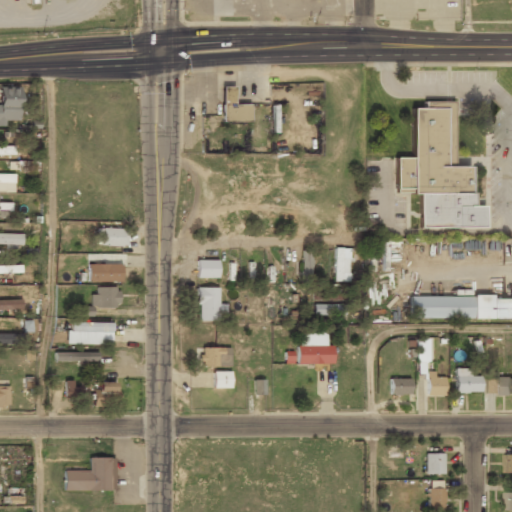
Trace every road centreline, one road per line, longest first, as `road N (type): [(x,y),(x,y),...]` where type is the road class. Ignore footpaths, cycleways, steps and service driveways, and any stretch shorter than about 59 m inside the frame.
road 1 (secondary): [(0,60),(159,49),(511,46)]
road 2 (residential): [(0,426),(511,424)]
road 3 (secondary): [(157,511),(159,49)]
